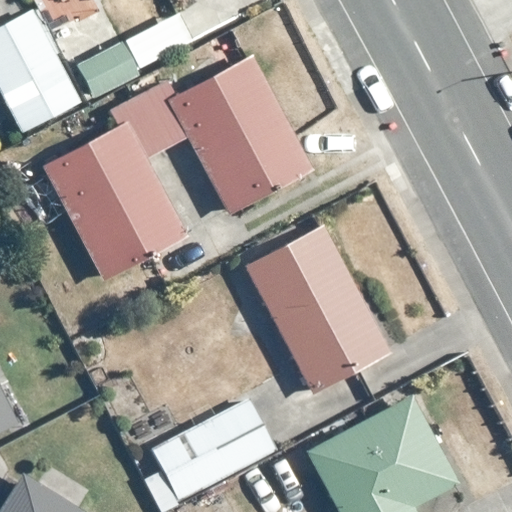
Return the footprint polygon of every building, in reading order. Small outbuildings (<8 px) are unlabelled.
[(77,103),(25,1),(0,13),(0,100),(17,133),(77,103)] [(189,40),(174,11),(103,49),(91,25),(60,42),(88,95),(189,40)] [(174,240),(181,237),(180,235),(140,159),(185,135),(225,213),(309,169),(247,52),(171,92),(164,79),(109,108),(117,123),(12,178),(35,224),(62,210),(99,280),(174,240)] [(387,351),(322,223),(241,264),(306,392),(387,351)] [(0,430),(15,422),(0,392),(0,430)] [(272,449),(244,394),(144,444),(158,471),(141,480),(155,508),(272,449)] [(457,484),(408,394),(303,451),(336,511),(411,511),(410,510),(457,484)] [(81,511),(19,472),(0,501),(0,511),(81,511)]
